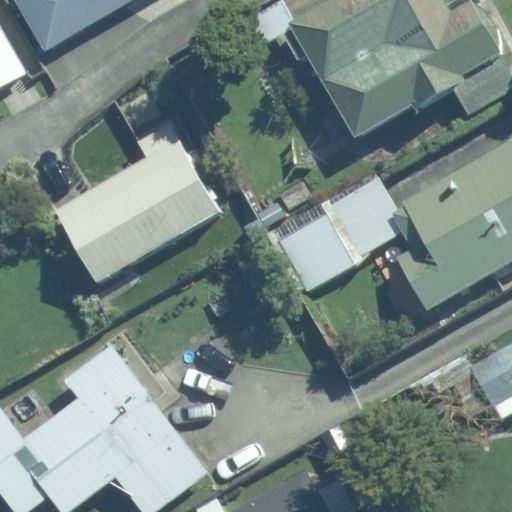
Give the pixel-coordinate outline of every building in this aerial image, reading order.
[(14,0),(47,56),(141,0),(14,0)] [(302,67),(315,59),(365,147),(428,111),(432,118),(511,71),(511,53),(481,0),(346,0),(284,36),(302,67)] [(0,99),(31,83),(0,20),(0,99)] [(59,215),(107,291),(230,214),(169,116),(136,137),(149,158),(59,215)] [(425,317),(433,312),(511,270),(511,152),(400,212),(382,179),(276,235),(309,296),(410,242),(417,254),(398,264),(425,317)] [(162,511),(210,476),(115,349),(69,383),(85,404),(31,444),(3,407),(0,409),(0,490),(16,511),(39,511),(52,503),(59,511),(87,511),(120,487),(138,511),(162,511)] [(511,395),(511,350),(494,359),(511,395)] [(326,511),(302,470),(229,511),(326,511)]
